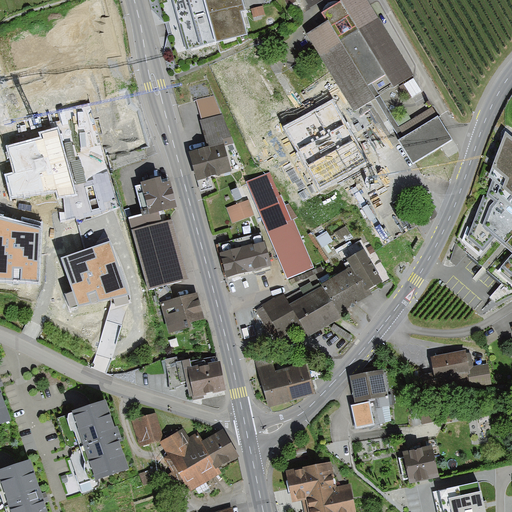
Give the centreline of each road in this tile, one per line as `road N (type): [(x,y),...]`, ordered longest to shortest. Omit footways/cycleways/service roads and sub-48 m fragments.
road 1 (secondary): [(134,0),(244,421)]
road 2 (tertiary): [(511,73),(426,263),(338,377)]
road 3 (residential): [(244,421),(215,420),(119,389),(0,336)]
